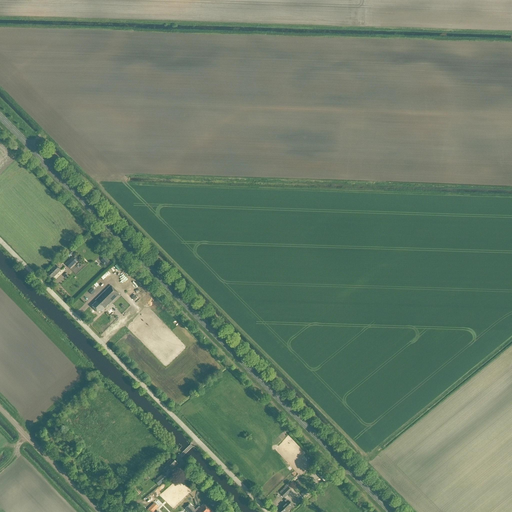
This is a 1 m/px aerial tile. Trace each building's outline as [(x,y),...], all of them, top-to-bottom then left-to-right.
[(76,255),(74,258),(73,257),(65,264),(70,269),(80,259),(76,255)] [(61,271),(56,265),(51,270),(52,271),(48,275),(51,278),(52,277),(53,278),(61,271)] [(119,294),(111,286),(95,301),(96,302),(92,306),(98,313),(100,311),(101,312),(119,294)] [(178,464),(172,458),(165,465),(167,467),(165,469),(167,471),(169,470),(171,471),(178,464)] [(161,485),(169,479),(164,473),(156,480),(157,481),(154,484),(157,487),(160,485),(161,485)] [(322,477),(325,481),(330,477),(326,473),(322,477)] [(288,487),(281,494),(284,498),(291,490),(288,487)] [(307,490),(301,494),(305,499),(311,494),(307,490)] [(157,500),(154,503),(147,511),(148,511),(153,511),(158,507),(161,504),(157,500)] [(289,501),(280,510),(281,511),(287,511),(294,506),(289,501)]
